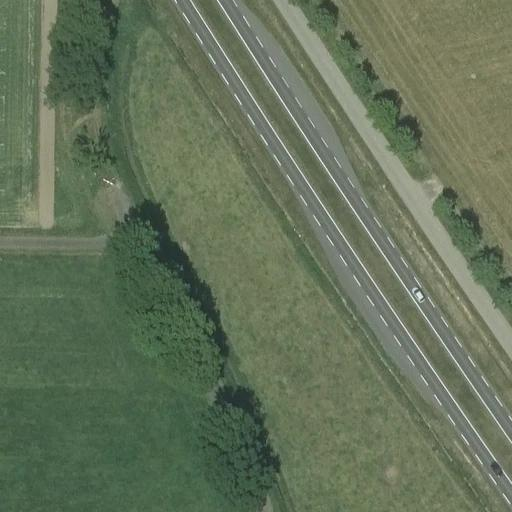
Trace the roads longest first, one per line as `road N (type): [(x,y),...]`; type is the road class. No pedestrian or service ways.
road 1 (primary): [(182,0),(511,496)]
road 2 (primary): [(511,433),(224,0)]
road 3 (unclassified): [(511,350),(280,0)]
road 4 (unclassified): [(260,511),(112,188)]
